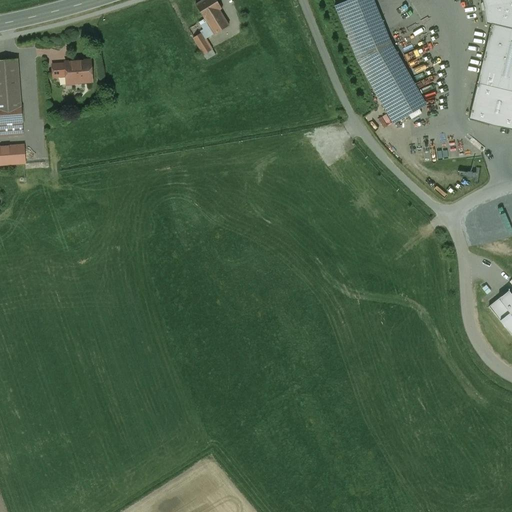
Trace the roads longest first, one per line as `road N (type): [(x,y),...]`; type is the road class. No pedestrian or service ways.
road 1 (unclassified): [(302,0),(355,122),(449,220)]
road 2 (unclassified): [(449,220),(465,259),(477,341),(511,376)]
